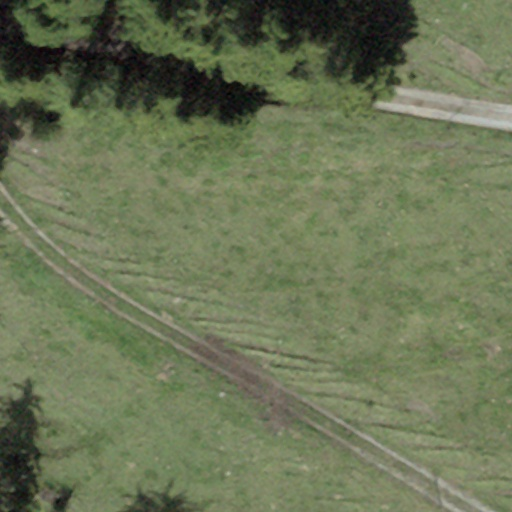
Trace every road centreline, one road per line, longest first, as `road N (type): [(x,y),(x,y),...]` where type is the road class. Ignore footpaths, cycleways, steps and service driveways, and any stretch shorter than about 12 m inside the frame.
road 1 (track): [(479,511),(0,226)]
road 2 (track): [(0,21),(511,119)]
